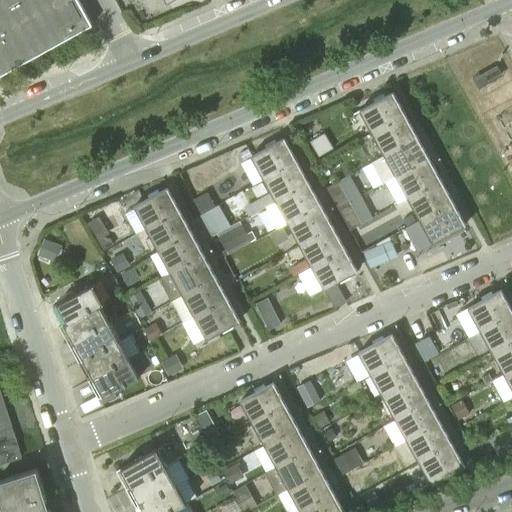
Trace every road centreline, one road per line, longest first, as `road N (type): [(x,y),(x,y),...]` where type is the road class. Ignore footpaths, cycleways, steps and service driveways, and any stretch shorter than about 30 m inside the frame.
road 1 (tertiary): [(0,216),(511,3)]
road 2 (residential): [(66,445),(511,255)]
road 3 (residential): [(66,445),(0,243)]
road 4 (tertiary): [(272,0),(134,58)]
road 5 (tertiary): [(134,58),(0,117)]
